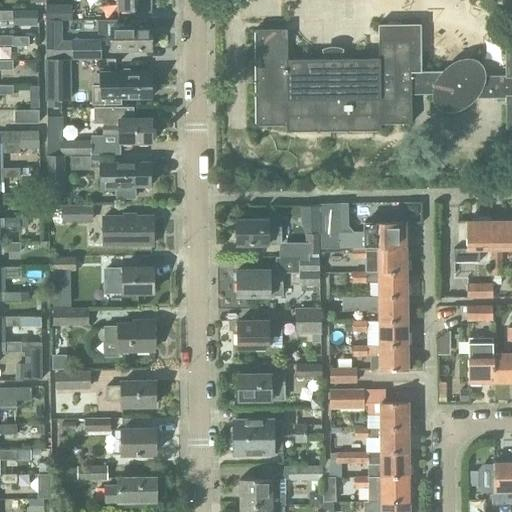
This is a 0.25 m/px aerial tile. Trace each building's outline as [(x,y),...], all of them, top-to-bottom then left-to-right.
[(149,10),(148,0),(117,0),(118,10),(149,10)] [(44,6),(44,22),(71,21),(70,5),(44,6)] [(38,10),(13,10),(13,21),(38,20),(38,10)] [(11,11),(0,11),(0,20),(11,20),(11,11)] [(106,36),(110,36),(110,47),(121,47),(121,50),(150,50),(150,27),(127,27),(127,21),(102,21),(102,35),(106,36)] [(411,124),(411,95),(411,72),(421,72),(420,25),(378,25),(378,59),(342,59),(341,59),(341,60),(337,60),(337,52),(327,52),(327,60),(324,61),(324,59),(323,59),(323,60),(286,60),(286,30),(254,30),(255,126),(286,126),(286,132),(380,131),(380,125),(411,124)] [(12,36),(0,35),(0,45),(11,45),(12,37),(12,36)] [(12,37),(11,45),(11,47),(28,47),(28,37),(12,37)] [(505,39),(505,76),(483,76),(482,70),(479,64),(473,61),(466,60),(460,61),(454,64),(448,67),(443,72),(421,72),(411,72),(411,95),(433,95),(434,101),(437,107),(443,110),(449,111),(456,110),(462,108),(468,104),(473,99),(505,99),(506,130),(511,129),(511,37),(504,38),(504,39),(505,39)] [(99,40),(72,41),(72,59),(99,59),(99,40)] [(71,101),(70,59),(45,60),(46,102),(71,101)] [(12,61),(0,60),(0,70),(12,70),(12,61)] [(115,74),(106,74),(97,74),(97,88),(90,88),(90,106),(120,105),(120,99),(150,99),(150,72),(130,72),(128,70),(123,70),(121,73),(116,73),(115,74)] [(12,86),(0,85),(0,94),(12,95),(12,86)] [(151,119),(133,119),(133,108),(93,108),(93,124),(102,125),(102,126),(102,136),(118,136),(119,143),(151,143),(151,119)] [(38,110),(14,110),(14,123),(39,123),(38,110)] [(0,143),(2,144),(19,144),(19,132),(0,131),(0,143)] [(19,149),(39,149),(39,131),(19,131),(19,149)] [(67,142),(67,155),(91,155),(90,141),(67,142)] [(19,153),(19,144),(2,144),(1,153),(19,153)] [(88,169),(88,155),(67,156),(67,169),(88,169)] [(59,157),(41,157),(42,197),(59,196),(59,157)] [(148,163),(116,163),(97,164),(97,190),(114,190),(114,200),(134,199),(134,190),(134,187),(149,187),(148,176),(151,173),(151,168),(148,166),(148,163)] [(19,168),(2,169),(2,178),(19,178),(19,168)] [(20,194),(2,194),(2,203),(20,203),(20,194)] [(320,204),(320,249),(339,249),(339,203),(320,204)] [(90,207),(62,208),(62,221),(90,221),(90,207)] [(102,217),(103,232),(85,233),(86,246),(151,245),(151,217),(102,217)] [(20,219),(2,219),(2,228),(20,228),(20,219)] [(479,250),(491,250),(491,222),(490,222),(490,219),(478,220),(478,222),(466,222),(466,250),(453,251),(453,262),(479,262),(479,250)] [(501,250),(511,250),(511,219),(503,219),(503,222),(491,222),(491,250),(491,261),(501,261),(501,250)] [(267,220),(236,221),(236,245),(267,245),(267,232),(280,232),(280,221),(267,221),(267,220)] [(365,249),(377,248),(405,248),(412,248),(412,233),(405,233),(405,223),(376,223),(362,223),(363,232),(354,232),(354,249),(363,249),(365,249)] [(318,234),(305,234),(305,254),(319,254),(318,234)] [(2,244),(2,253),(20,253),(20,244),(2,244)] [(406,273),(405,248),(377,248),(365,249),(365,258),(365,260),(365,272),(377,272),(377,273),(406,273)] [(354,249),(365,258),(365,249),(363,249),(354,249)] [(50,270),(74,270),(74,258),(50,258),(50,270)] [(299,259),(299,285),(319,285),(319,259),(299,259)] [(491,261),(492,276),(501,276),(502,276),(501,261),(491,261)] [(122,270),(109,270),(109,282),(122,282),(122,294),(153,294),(152,268),(122,268),(122,270)] [(20,269),(3,269),(3,278),(20,278),(20,269)] [(281,296),(282,283),(281,273),(268,273),(268,270),(236,271),(237,297),(268,296),(281,296)] [(406,273),(377,273),(377,272),(365,272),(365,273),(365,283),(377,283),(377,298),(406,297),(406,273)] [(365,283),(365,273),(352,273),(352,283),(365,283)] [(492,284),(467,284),(467,298),(492,298),(492,284)] [(70,307),(70,290),(52,291),(52,307),(70,307)] [(3,293),(3,303),(20,303),(20,293),(3,293)] [(378,310),(378,322),(406,322),(406,297),(377,298),(341,298),(341,310),(378,310)] [(466,307),(467,320),(492,320),(492,306),(466,307)] [(88,310),(53,311),(54,325),(88,324),(88,310)] [(311,334),(320,334),(320,310),(296,310),(296,334),(311,334)] [(20,318),(3,318),(3,328),(20,328),(20,318)] [(118,327),(103,327),(103,342),(118,341),(119,351),(153,350),(153,321),(138,322),(138,325),(118,325),(118,327)] [(281,347),(281,336),(281,324),(268,324),(267,322),(237,322),(237,348),(268,347),(281,347)] [(366,322),(352,322),(352,332),(366,332),(366,322)] [(406,322),(378,322),(378,346),(407,346),(406,322)] [(467,383),(492,382),(492,354),(492,338),(467,339),(467,354),(467,383)] [(0,352),(3,352),(20,352),(20,343),(3,343),(3,342),(0,342),(0,352)] [(367,346),(352,347),(352,356),(367,356),(367,346)] [(407,346),(378,346),(379,372),(407,371),(407,346)] [(20,366),(20,382),(42,381),(41,348),(22,348),(22,354),(24,354),(24,358),(30,358),(30,366),(20,366)] [(511,354),(492,354),(492,382),(511,382),(511,354)] [(320,366),(294,366),(294,380),(320,380),(320,366)] [(355,369),(330,370),(330,383),(355,383),(355,369)] [(57,375),(56,385),(88,385),(88,374),(57,375)] [(283,400),(283,387),(283,376),(270,376),(270,375),(238,375),(238,400),(283,400)] [(121,388),(106,388),(106,402),(122,402),(122,407),(154,407),(154,382),(121,383),(121,388)] [(0,388),(0,401),(30,401),(30,388),(0,388)] [(329,392),(329,410),(364,409),(364,406),(363,391),(360,391),(329,392)] [(16,401),(0,401),(0,410),(15,410),(16,403),(16,401)] [(379,428),(408,428),(407,403),(385,403),(379,403),(367,403),(367,406),(367,415),(379,415),(379,428)] [(85,421),(85,432),(109,432),(109,420),(85,421)] [(231,438),(282,437),(281,422),(272,422),(272,421),(233,421),(233,426),(233,427),(231,430),(231,438)] [(0,434),(16,435),(16,425),(0,425),(0,434)] [(294,426),(294,434),(305,434),(305,425),(294,426)] [(353,439),(366,438),(366,428),(353,429),(353,439)] [(366,428),(366,438),(379,438),(379,452),(408,452),(408,428),(379,428),(366,428)] [(154,430),(121,430),(122,455),(155,455),(154,430)] [(305,434),(294,434),(294,443),(305,443),(305,434)] [(282,453),(282,437),(231,438),(231,446),(233,450),(233,455),(273,454),(273,453),(282,453)] [(0,459),(17,460),(17,450),(0,450),(0,459)] [(379,465),(380,477),(408,477),(408,452),(379,452),(367,453),(367,463),(367,465),(368,465),(379,465)] [(367,453),(335,453),(335,463),(341,463),(367,463),(367,453)] [(511,462),(493,463),(494,492),(493,492),(493,506),(511,505),(511,462)] [(283,467),(283,479),(307,479),(307,467),(283,467)] [(106,468),(77,469),(78,480),(106,480),(106,468)] [(17,475),(0,475),(0,484),(17,485),(17,475)] [(409,501),(408,477),(380,477),(368,478),(368,502),(372,502),(409,501)] [(105,487),(105,503),(156,503),(156,478),(119,478),(119,487),(105,487)] [(367,478),(354,478),(354,487),(367,487),(367,478)] [(239,506),(271,506),(270,480),(239,480),(239,506)] [(328,491),(322,489),(322,501),(333,501),(335,501),(333,495),(328,491)] [(333,511),(333,501),(322,501),(322,511),(333,511)] [(367,511),(408,511),(409,501),(372,502),(368,502),(363,502),(363,511),(368,511),(367,511)]
